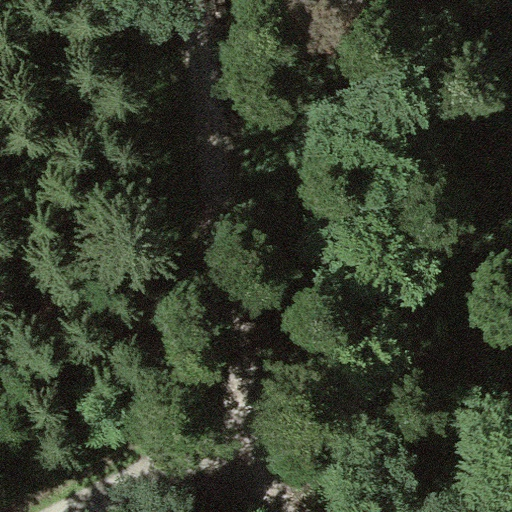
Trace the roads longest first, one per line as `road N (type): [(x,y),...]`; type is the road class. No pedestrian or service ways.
road 1 (track): [(197,0),(244,437),(271,511)]
road 2 (track): [(61,511),(244,437)]
